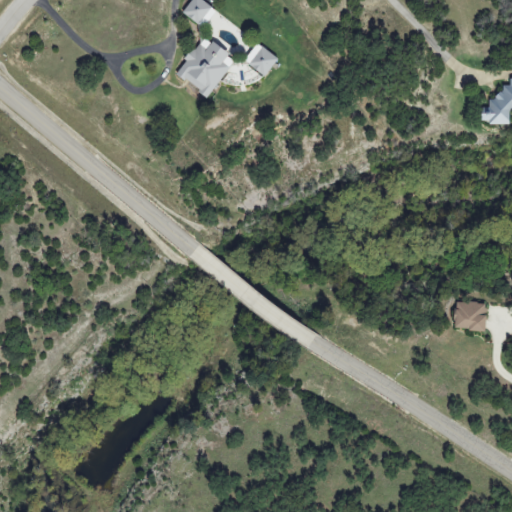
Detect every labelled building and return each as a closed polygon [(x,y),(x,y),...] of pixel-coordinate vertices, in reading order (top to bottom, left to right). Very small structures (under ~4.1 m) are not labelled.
[(199,25),(213,8),(202,0),(191,0),(182,12),(199,25)] [(204,35),(185,59),(186,60),(177,72),(207,96),(236,61),(204,35)] [(264,76),(278,58),(257,42),(244,60),(264,76)] [(511,108),(511,78),(509,79),(509,85),(502,85),(502,96),(489,96),(489,107),(480,107),(481,124),(509,123),(509,108),(511,108)] [(485,331),(486,303),(455,301),(454,329),(485,331)]
